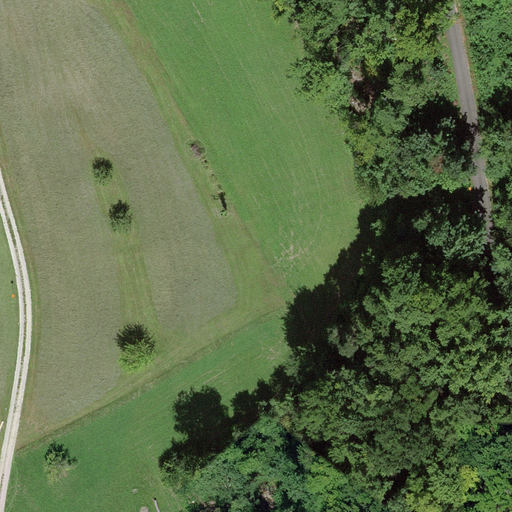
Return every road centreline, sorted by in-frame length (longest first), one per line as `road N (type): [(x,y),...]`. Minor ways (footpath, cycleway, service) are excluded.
road 1 (track): [(511,475),(495,422),(478,180),(444,0)]
road 2 (track): [(0,204),(21,331),(0,480)]
